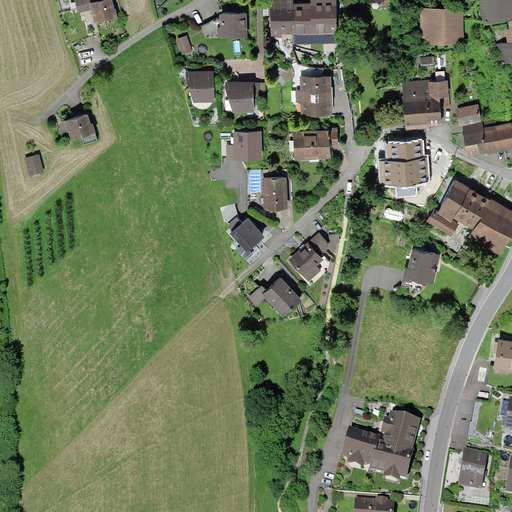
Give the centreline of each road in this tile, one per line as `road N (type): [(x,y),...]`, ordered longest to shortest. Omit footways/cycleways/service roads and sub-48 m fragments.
road 1 (residential): [(511,174),(428,134),(387,132),(260,264)]
road 2 (track): [(260,264),(35,485)]
road 3 (tertiary): [(429,511),(466,357),(511,267)]
road 4 (residential): [(385,272),(361,305),(313,511)]
road 5 (residential): [(52,115),(152,28),(206,0)]
